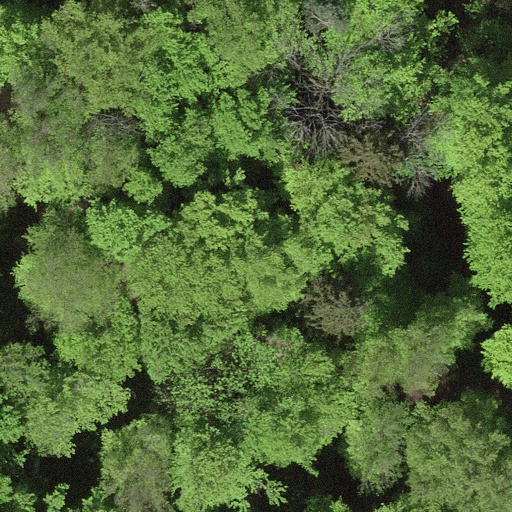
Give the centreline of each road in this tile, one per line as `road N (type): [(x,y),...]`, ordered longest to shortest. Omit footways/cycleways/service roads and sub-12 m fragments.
road 1 (track): [(511,398),(305,356),(114,274),(12,156),(0,130)]
road 2 (track): [(511,315),(478,272),(425,70),(449,0)]
